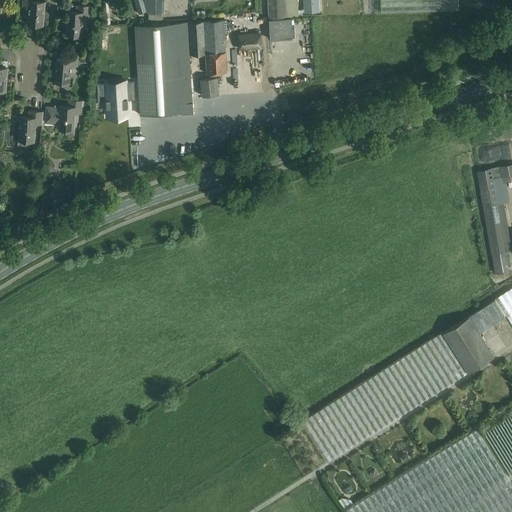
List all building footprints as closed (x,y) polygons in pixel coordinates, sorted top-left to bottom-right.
[(42,25),(43,25),(45,1),(36,1),(36,0),(23,0),(23,6),(29,7),(28,24),(28,21),(42,22),(42,25)] [(148,0),(148,21),(162,20),(161,0),(148,0)] [(285,17),(284,0),(268,0),(269,17),(285,17)] [(318,0),(303,0),(304,6),(305,6),(305,12),(318,11),(317,5),(319,5),(318,0)] [(380,0),(380,12),(459,10),(458,0),(380,0)] [(143,1),(136,4),(139,14),(146,11),(143,1)] [(77,11),(68,10),(67,34),(67,31),(81,32),(81,35),(82,35),(83,18),(89,18),(90,5),(77,4),(77,11)] [(292,39),(291,19),(269,19),(270,39),(292,39)] [(224,21),(188,23),(188,22),(135,25),(140,114),(193,112),(190,54),(205,54),(206,74),(227,73),(224,21)] [(260,33),(245,34),(238,35),(239,49),(261,47),(260,33)] [(12,60),(14,54),(3,51),(2,57),(12,60)] [(69,83),(70,83),(71,65),(78,66),(79,53),(66,52),(65,58),(56,58),(55,82),(55,79),(69,80),(69,83)] [(202,96),(219,94),(217,77),(200,79),(202,96)] [(107,83),(97,84),(98,101),(106,101),(107,116),(128,115),(127,100),(135,99),(134,81),(124,82),(124,89),(108,90),(107,83)] [(73,130),(74,130),(75,113),(82,113),(83,100),(70,99),(69,106),(61,105),(60,107),(46,106),(45,122),(59,123),(59,129),(59,126),(73,127),(73,130)] [(34,141),(35,123),(42,124),(43,111),(30,110),(29,116),(21,116),(19,140),(20,140),(20,137),(34,138),(34,141)] [(51,160),(43,160),(43,169),(53,169),(53,163),(51,163),(51,160)] [(499,203),(496,187),(481,190),(483,205),(499,203)] [(511,287),(496,298),(511,323),(511,287)] [(476,312),(469,316),(479,333),(480,333),(486,328),(476,312)] [(469,316),(443,332),(468,372),(493,356),(469,316)] [(468,372),(443,332),(302,422),(327,461),(468,372)] [(346,509),(348,511),(511,511),(511,483),(477,427),(346,509)] [(375,467),(369,470),(372,478),(379,475),(375,467)]
